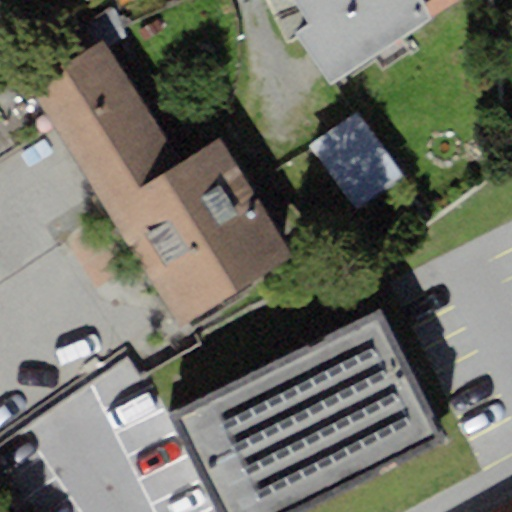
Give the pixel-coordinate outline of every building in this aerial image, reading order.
[(421,0),(294,0),(307,19),(294,29),(327,78),(426,11),(421,0)] [(421,0),(426,11),(445,0),(421,0)] [(100,39),(31,83),(103,195),(182,319),(292,249),(218,133),(177,159),(100,39)] [(356,107),(308,141),(351,201),(398,168),(356,107)] [(377,308),(169,412),(211,496),(219,511),(281,511),(440,433),(377,308)] [(511,511),(511,497),(488,510),(484,511),(511,511)]
